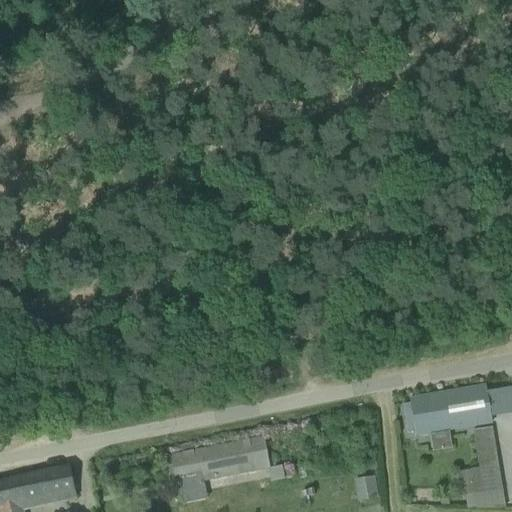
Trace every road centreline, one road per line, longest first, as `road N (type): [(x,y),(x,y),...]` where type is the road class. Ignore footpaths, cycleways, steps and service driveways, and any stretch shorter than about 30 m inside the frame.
road 1 (unclassified): [(0,464),(511,358)]
road 2 (track): [(95,75),(321,398)]
road 3 (track): [(0,120),(251,0)]
road 4 (track): [(394,511),(381,386)]
